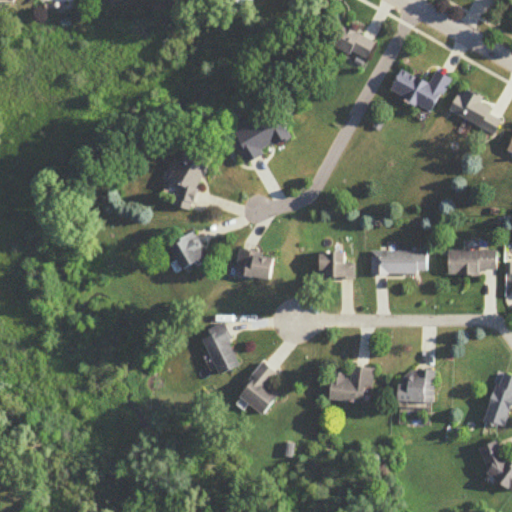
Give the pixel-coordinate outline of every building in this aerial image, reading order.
[(335,46),(369,61),(378,42),(344,27),(335,46)] [(434,115),(454,80),(439,71),(431,85),(405,70),(393,91),(434,115)] [(452,114),(497,135),(505,119),(482,108),(486,99),(464,88),(452,114)] [(246,163),(295,139),(282,111),(233,135),(246,163)] [(215,161),(190,148),(170,188),(181,193),(176,204),(190,211),(215,161)] [(173,248),(189,273),(212,259),(196,233),(173,248)] [(449,268),(448,247),(497,245),(497,266),(449,268)] [(428,267),(369,268),(369,247),(428,247),(428,267)] [(350,275),(317,275),(317,249),(350,249),(350,275)] [(240,266),(248,267),(247,276),(275,278),(278,254),(242,251),(240,266)] [(220,376),(242,367),(226,324),(210,330),(213,337),(207,339),(220,376)] [(240,396),(266,416),(281,396),(269,387),(279,373),(265,363),(240,396)] [(332,401),(371,406),(375,369),(354,367),(352,377),(335,375),(332,401)] [(437,372),(403,371),(402,402),(436,403),(437,372)] [(508,430),(511,413),(511,376),(501,373),(487,424),(508,430)]
